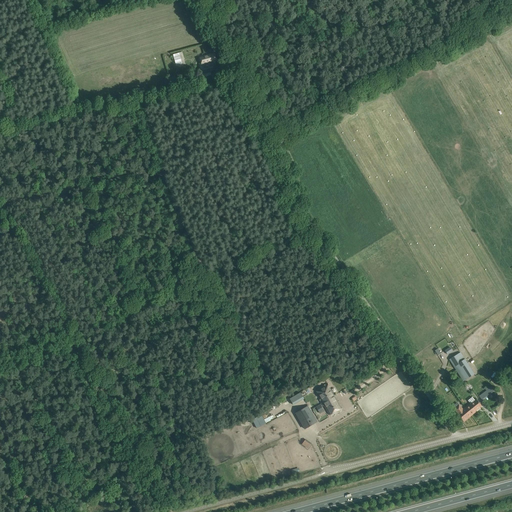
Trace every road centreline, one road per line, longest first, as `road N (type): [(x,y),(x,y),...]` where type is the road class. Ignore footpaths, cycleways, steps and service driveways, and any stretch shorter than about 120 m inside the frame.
road 1 (track): [(310,223),(276,135),(511,17)]
road 2 (track): [(458,437),(310,223)]
road 3 (motorway): [(511,453),(294,511)]
road 4 (unclassified): [(327,471),(511,424)]
road 5 (unclassified): [(276,135),(200,0)]
